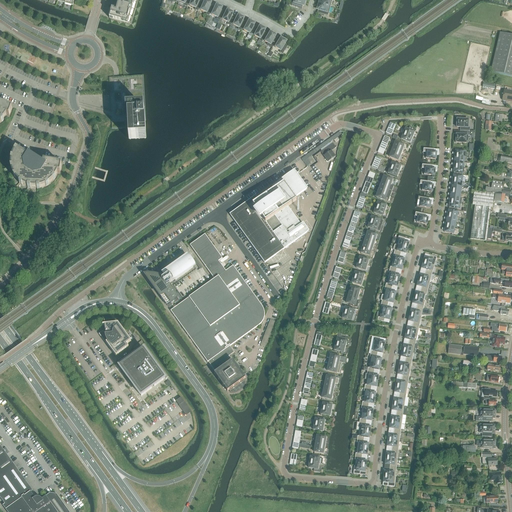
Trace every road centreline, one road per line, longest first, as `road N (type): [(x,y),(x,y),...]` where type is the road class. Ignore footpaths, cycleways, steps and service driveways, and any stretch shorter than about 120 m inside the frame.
road 1 (residential): [(378,135),(314,321),(283,470),(351,482)]
road 2 (track): [(393,0),(377,25),(106,219),(64,208)]
road 3 (trunk): [(117,302),(143,316),(201,393),(211,442),(192,472),(154,484),(130,478),(91,441)]
road 4 (residential): [(428,244),(415,250),(397,325),(374,477),(351,482)]
road 5 (trunk): [(184,511),(212,450),(213,409),(150,318),(117,302)]
road 6 (residential): [(217,212),(339,124),(378,135)]
road 7 (trunk): [(91,441),(0,317)]
road 8 (trunk): [(0,336),(88,458)]
road 9 (tertiary): [(511,510),(503,412),(509,363)]
road 10 (residential): [(117,302),(129,273),(217,212)]
road 11 (secondary): [(0,368),(90,305),(117,302)]
road 12 (residential): [(428,244),(441,118)]
